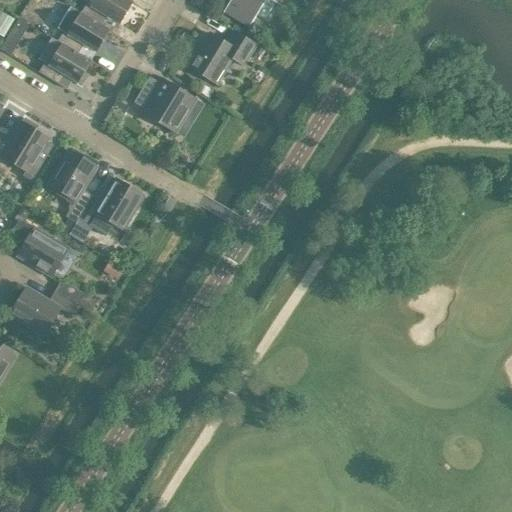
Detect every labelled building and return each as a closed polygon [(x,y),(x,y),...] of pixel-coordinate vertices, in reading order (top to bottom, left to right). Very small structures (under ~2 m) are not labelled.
[(102,25),(107,16),(121,24),(134,2),(130,0),(95,0),(92,6),(87,3),(81,13),(102,25)] [(272,0),(280,5),(282,0),(231,0),(224,12),(225,13),(225,11),(250,26),(249,27),(249,28),(264,4),(258,0),(272,0)] [(15,20),(4,13),(0,18),(0,35),(4,37),(15,20)] [(79,53),(84,44),(97,52),(110,30),(102,25),(81,13),(68,34),(64,31),(58,40),(63,43),(79,53)] [(228,43),(210,33),(209,34),(211,34),(191,67),(190,66),(189,67),(218,84),(233,59),(244,65),(257,44),(235,31),(228,43)] [(18,45),(8,38),(1,49),(11,55),(18,45)] [(60,84),(66,75),(79,82),(92,61),(79,53),(63,43),(50,65),(45,62),(39,72),(60,84)] [(194,97),(174,85),(173,87),(165,83),(167,81),(165,80),(163,84),(151,77),(135,102),(136,103),(147,109),(145,114),(146,114),(148,110),(176,127),(173,131),(175,132),(195,98),(194,97)] [(131,107),(119,100),(111,113),(123,121),(131,107)] [(49,138),(23,122),(9,145),(0,138),(0,160),(2,156),(29,172),(26,176),(33,180),(54,146),(47,142),(49,138)] [(99,162),(86,155),(84,159),(70,151),(50,185),(76,201),(66,216),(77,223),(79,219),(93,195),(83,189),(99,162)] [(117,179),(104,202),(93,195),(79,219),(90,225),(97,213),(123,229),(144,195),(117,179)] [(23,206),(18,214),(26,219),(31,211),(23,206)] [(19,255),(53,276),(69,249),(21,220),(13,234),(26,242),(19,255)] [(90,233),(76,224),(70,234),(84,242),(90,233)] [(56,291),(79,305),(91,312),(98,301),(62,280),(56,291)] [(49,301),(27,288),(11,314),(45,335),(61,309),(73,316),(79,305),(56,291),(49,301)] [(0,379),(15,355),(0,345),(0,379)]
